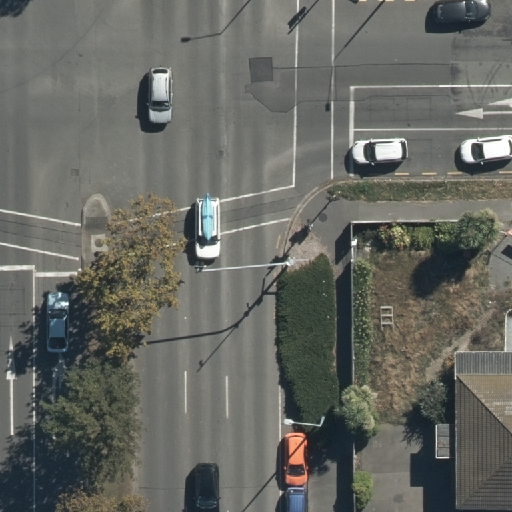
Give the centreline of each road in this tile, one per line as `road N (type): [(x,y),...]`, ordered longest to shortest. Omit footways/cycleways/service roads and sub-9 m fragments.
road 1 (primary): [(207,75),(209,511)]
road 2 (secondary): [(207,75),(511,73)]
road 3 (secondary): [(0,76),(207,75)]
